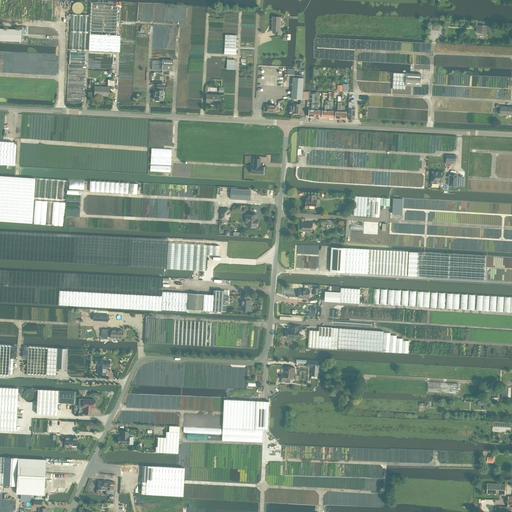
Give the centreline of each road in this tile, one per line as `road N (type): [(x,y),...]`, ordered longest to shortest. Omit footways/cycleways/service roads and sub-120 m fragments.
road 1 (unclassified): [(68,511),(141,360),(253,363),(269,349),(288,123)]
road 2 (tertiary): [(288,123),(0,109)]
road 3 (tertiary): [(511,135),(288,123)]
